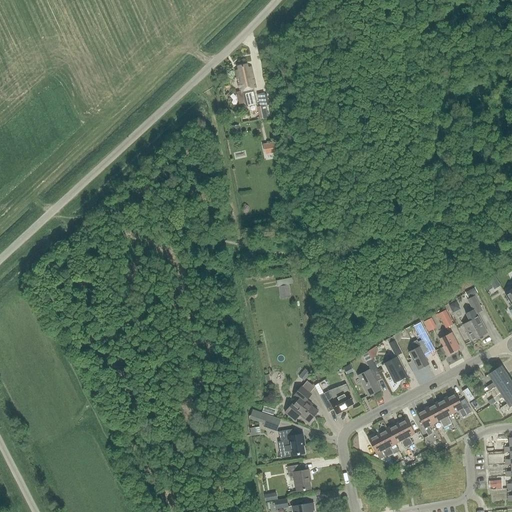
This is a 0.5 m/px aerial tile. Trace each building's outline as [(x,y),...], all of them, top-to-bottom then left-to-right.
[(248,68),(247,65),(237,67),(238,70),(235,71),(240,92),(243,91),(245,107),(256,105),(254,89),(255,88),(251,68),(248,68)] [(273,142),(262,144),(265,155),(275,153),(273,142)] [(501,286),(494,275),(487,279),(494,290),(501,286)] [(289,286),(278,287),(280,299),(290,298),(289,286)] [(469,298),(478,293),(475,288),(466,293),(469,298)] [(466,314),(470,321),(462,325),(466,333),(465,333),(470,342),(487,333),(477,313),(482,310),(474,296),(467,300),(473,310),(466,314)] [(453,325),(445,310),(438,314),(446,328),(453,325)] [(430,330),(439,326),(434,316),(425,320),(430,330)] [(448,355),(459,349),(451,334),(440,340),(448,355)] [(434,349),(428,337),(417,343),(416,340),(410,343),(414,349),(409,352),(418,370),(429,365),(424,355),(434,349)] [(395,341),(389,343),(396,357),(402,354),(395,341)] [(368,396),(381,390),(374,377),(379,374),(369,354),(365,356),(368,362),(366,363),(370,369),(357,376),(368,396)] [(394,383),(407,376),(397,357),(384,364),(394,383)] [(495,386),(508,377),(501,366),(488,375),(493,383),(483,389),(486,393),(496,387),(495,386)] [(303,381),(310,373),(304,369),(298,377),(303,381)] [(502,396),(511,389),(511,383),(508,377),(495,386),(496,387),(500,393),(488,401),(490,405),(503,397),(502,396)] [(318,412),(306,402),(311,395),(298,384),(292,391),(300,397),(293,406),(291,405),(285,413),(295,421),(299,416),(308,423),(318,412)] [(346,385),(329,391),(333,398),(346,391),(348,393),(350,392),(346,385)] [(473,385),(463,391),(470,402),(475,399),(474,398),(479,395),(473,385)] [(507,404),(500,408),(503,412),(510,407),(509,407),(511,405),(511,389),(502,396),(503,397),(507,404)] [(336,413),(353,404),(348,393),(346,391),(333,398),(329,391),(320,396),(328,412),(334,409),(336,413)] [(455,393),(445,398),(453,413),(458,411),(462,418),(467,415),(466,415),(471,413),(468,407),(464,410),(460,402),(455,393)] [(445,398),(436,403),(447,426),(451,424),(448,416),(453,413),(445,398)] [(465,399),(460,402),(464,410),(468,407),(469,407),(465,399)] [(436,403),(426,408),(434,424),(439,421),(443,428),(447,426),(436,403)] [(426,408),(416,413),(428,436),(432,434),(429,426),(434,424),(426,408)] [(280,420),(252,410),(249,419),(264,424),(263,427),(276,432),(280,420)] [(406,418),(397,424),(409,446),(413,444),(409,437),(414,434),(406,418)] [(397,424),(387,429),(395,444),(401,441),(404,448),(409,446),(397,424)] [(295,435),(294,429),(279,432),(280,442),(282,442),(289,441),(292,456),(305,454),(301,434),(295,435)] [(387,429),(377,434),(389,456),(393,454),(390,447),(395,444),(387,429)] [(377,434),(368,439),(376,454),(382,451),(385,457),(385,458),(389,456),(377,434)] [(283,445),(281,448),(283,457),(290,456),(292,456),(289,441),(282,442),(283,445)] [(382,451),(376,454),(379,460),(385,457),(382,451)] [(296,492),(311,489),(307,470),(301,471),(300,465),(287,467),(289,478),(293,477),(296,492)] [(277,510),(288,507),(287,499),(275,502),(277,510)] [(312,511),(314,511),(313,503),(292,506),(292,511),(312,511)]
